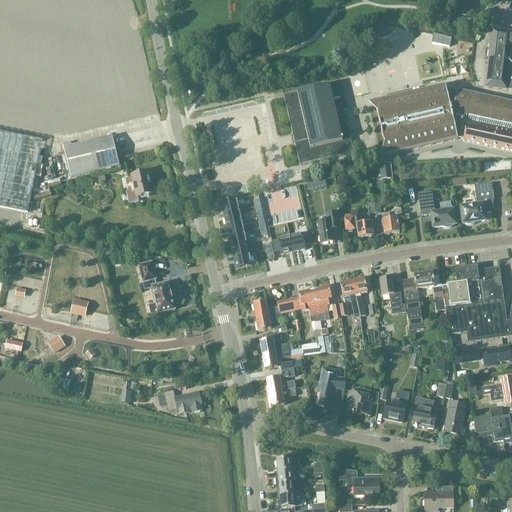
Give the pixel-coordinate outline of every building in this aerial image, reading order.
[(459,17),(471,18),(473,6),(460,4),(459,17)] [(511,33),(511,34),(490,31),(484,88),(506,91),(506,90),(511,91),(511,33)] [(433,35),(431,44),(449,47),(451,39),(433,35)] [(329,88),(328,86),(283,97),(299,165),(353,153),(343,111),(347,110),(341,85),(329,88)] [(384,101),(374,104),(375,110),(380,132),(385,151),(386,156),(400,153),(399,152),(398,148),(455,135),(456,135),(456,134),(464,136),(463,142),(511,152),(511,130),(511,131),(511,130),(511,102),(506,102),(505,103),(463,94),(463,92),(457,91),(445,88),(445,87),(423,92),(387,101),(384,101)] [(27,213),(42,141),(0,132),(0,207),(24,213),(27,213)] [(112,138),(84,145),(83,139),(70,142),(71,148),(62,150),(69,178),(119,166),(112,138)] [(391,179),(389,163),(381,164),(382,180),(391,179)] [(146,173),(130,177),(130,178),(124,180),(127,192),(126,192),(129,205),(138,202),(137,202),(136,198),(152,194),(146,173)] [(315,190),(314,183),(306,185),(307,192),(315,190)] [(493,200),(492,192),(492,191),(491,184),(473,187),(474,193),(476,207),(472,207),(472,206),(470,205),(468,205),(466,205),(464,206),(462,207),(462,208),(460,209),(462,225),(464,224),(464,225),(466,226),(469,226),(471,226),(473,225),(475,224),(474,224),(474,223),(484,222),(483,214),(491,213),(490,209),(492,209),(491,200),(493,200)] [(450,211),(448,210),(446,210),(444,210),(442,211),(440,212),(440,213),(434,214),(431,193),(417,195),(420,217),(431,215),(432,229),(442,227),(442,228),(444,229),(446,229),(449,229),(451,228),(453,227),(452,227),(452,226),(454,226),(452,212),(450,212),(450,211)] [(223,215),(239,211),(236,200),(220,204),(223,215)] [(395,220),(389,221),(388,215),(382,215),(383,221),(381,222),(381,227),(383,227),(384,235),(398,233),(398,228),(402,227),(400,210),(394,211),(395,220)] [(225,226),(241,222),(239,211),(223,215),(225,226)] [(332,230),(339,229),(337,213),(326,214),(327,221),(317,222),(320,244),(334,242),(332,230)] [(362,225),(361,218),(355,219),(344,221),(345,232),(356,231),(357,238),(372,236),(370,224),(362,225)] [(244,234),(241,222),(225,226),(228,237),(244,234)] [(231,248),(246,245),(244,234),(228,237),(231,248)] [(290,238),(293,253),(304,251),(304,247),(311,245),(308,234),(290,238)] [(293,253),(290,238),(271,242),(274,254),(281,252),(282,256),(293,253)] [(233,259),(249,256),(246,245),(231,248),(233,259)] [(249,256),(233,259),(236,270),(251,267),(249,256)] [(152,263),(138,266),(143,283),(150,282),(155,305),(148,307),(151,316),(158,314),(158,315),(174,311),(175,311),(174,310),(172,301),(170,293),(168,284),(168,283),(167,284),(156,286),(155,280),(156,280),(152,263)] [(506,317),(503,299),(498,269),(476,272),(476,268),(455,271),(457,286),(441,288),(447,327),(448,326),(449,336),(464,334),(466,344),(510,337),(511,337),(511,336),(511,314),(509,315),(509,317),(506,317)] [(436,312),(444,311),(440,286),(433,287),(431,274),(413,277),(414,280),(401,282),(409,332),(422,330),(416,291),(433,289),(436,312)] [(363,280),(351,283),(359,318),(365,317),(361,295),(366,293),(363,280)] [(405,305),(401,306),(399,294),(393,295),(391,280),(379,281),(381,297),(388,296),(390,308),(391,316),(406,314),(405,305)] [(359,318),(351,283),(339,285),(342,299),(349,297),(350,304),(351,304),(354,319),(359,318)] [(328,288),(313,291),(320,322),(329,320),(326,308),(332,306),(328,288)] [(26,291),(16,290),(14,298),(24,300),(26,291)] [(320,322),(313,291),(298,294),(299,298),(292,300),(294,312),(273,316),(274,322),(282,321),(281,315),(302,310),(302,313),(308,312),(311,324),(320,322)] [(88,304),(73,300),(69,315),(85,319),(88,304)] [(252,305),(255,319),(268,316),(273,315),(273,316),(294,312),(292,300),(276,303),(277,308),(266,309),(265,302),(252,305)] [(341,317),(347,316),(345,305),(338,306),(341,317)] [(377,315),(375,305),(368,306),(370,317),(377,315)] [(334,320),(340,319),(338,307),(331,308),(334,320)] [(270,330),(268,316),(255,319),(257,332),(270,330)] [(286,334),(286,333),(274,335),(275,335),(262,337),(263,342),(272,340),(272,342),(281,341),(280,335),(286,334)] [(65,348),(58,337),(47,345),(54,356),(65,348)] [(273,347),(272,342),(272,340),(263,342),(259,342),(261,356),(287,352),(286,345),(273,347)] [(7,341),(4,350),(20,354),(22,345),(7,341)] [(302,357),(319,355),(318,344),(300,347),(302,357)] [(508,349),(486,352),(487,361),(488,367),(496,366),(495,364),(510,362),(510,359),(511,357),(511,353),(509,352),(508,349)] [(95,356),(90,351),(85,355),(89,361),(95,356)] [(453,355),(455,366),(479,362),(477,351),(453,355)] [(288,359),(287,352),(261,356),(264,370),(277,367),(276,361),(288,359)] [(428,367),(426,358),(420,359),(422,369),(428,367)] [(279,366),(280,373),(293,371),(291,364),(279,366)] [(344,380),(339,380),(341,372),(322,367),(316,393),(319,394),(316,407),(329,409),(331,399),(333,400),(335,390),(344,391),(344,380)] [(294,377),(293,371),(280,373),(281,379),(294,377)] [(482,397),(489,396),(511,392),(511,377),(500,380),(501,386),(481,389),(482,397)] [(266,395),(294,390),(292,383),(279,385),(278,378),(266,380),(268,394),(266,395)] [(479,389),(477,380),(469,381),(471,391),(479,389)] [(388,386),(381,384),(378,400),(385,402),(388,386)] [(443,399),(445,386),(438,385),(435,398),(443,399)] [(453,388),(445,386),(443,399),(450,401),(453,388)] [(295,397),(294,390),(266,395),(268,395),(269,400),(267,401),(269,411),(275,409),(275,407),(283,406),(282,399),(295,397)] [(131,392),(121,391),(120,403),(130,405),(131,392)] [(373,405),(377,406),(378,395),(370,393),(360,391),(359,395),(352,393),(350,400),(352,400),(349,413),(370,418),(373,405)] [(399,401),(399,404),(386,402),(382,420),(401,424),(405,406),(406,402),(407,402),(409,394),(397,391),(395,400),(399,401)] [(166,413),(175,411),(175,412),(181,411),(182,416),(201,412),(200,407),(201,407),(198,393),(173,398),(172,392),(162,394),(166,413)] [(511,406),(511,392),(489,396),(490,403),(503,401),(504,408),(511,406)] [(431,416),(432,410),(433,405),(415,401),(412,413),(414,414),(412,426),(432,431),(435,417),(431,416)] [(459,436),(465,406),(449,403),(444,427),(448,428),(447,433),(459,436)] [(501,408),(489,410),(490,416),(502,414),(501,408)] [(511,417),(503,419),(502,414),(490,416),(473,419),(475,435),(492,432),(493,437),(494,443),(502,442),(503,445),(511,443),(511,417)] [(276,462),(277,474),(291,473),(291,472),(289,461),(276,462)] [(357,473),(338,470),(338,482),(347,481),(347,485),(355,485),(355,496),(378,496),(377,480),(357,481),(357,473)] [(297,472),(291,472),(291,473),(277,474),(277,479),(275,479),(275,486),(299,484),(299,476),(297,476),(297,472)] [(300,490),(299,484),(275,486),(276,494),(279,493),(279,498),(306,496),(305,489),(300,490)] [(453,510),(453,494),(452,487),(436,488),(436,494),(424,495),(423,511),(437,511),(438,509),(445,509),(445,511),(453,510)] [(306,501),(306,496),(279,498),(280,502),(277,503),(278,510),(294,509),(294,508),(302,508),(301,502),(306,501)] [(488,505),(486,498),(479,500),(481,507),(488,505)]
